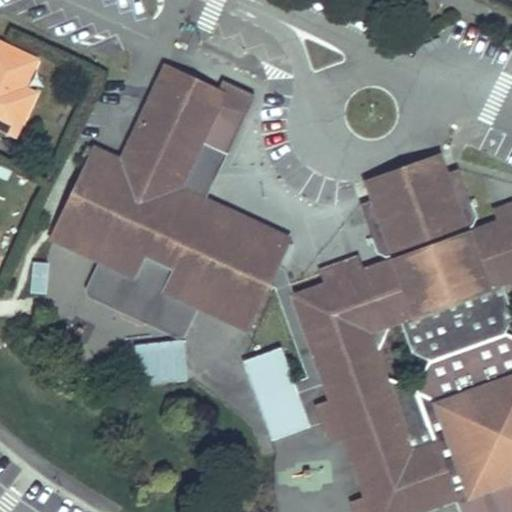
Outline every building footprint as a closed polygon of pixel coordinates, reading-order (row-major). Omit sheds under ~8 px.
[(35,60),(0,43),(0,130),(2,131),(9,117),(20,122),(33,93),(22,88),(35,60)] [(235,325),(255,282),(273,290),(307,375),(290,382),(276,347),(237,363),(269,440),(306,425),(294,396),(322,385),(328,400),(331,408),(316,414),(324,434),(340,427),(343,434),(368,495),(371,504),(355,510),(356,511),(416,511),(454,497),(449,485),(412,394),(410,390),(389,381),(377,352),(388,329),(396,325),(407,351),(427,362),(442,357),(447,342),(470,333),(483,340),(501,333),(511,317),(497,284),(507,281),(511,281),(511,190),(493,198),(498,211),(491,214),(458,227),(456,220),(462,217),(465,209),(446,162),(439,165),(420,173),(416,182),(418,188),(397,197),(395,191),(385,187),(366,194),(355,199),(370,236),(374,246),(382,249),(388,247),(391,254),(359,268),(350,271),(346,260),(327,267),(332,279),(323,282),(292,295),(281,270),(264,262),(273,243),(198,207),(197,207),(194,213),(167,201),(169,198),(193,147),(220,160),(249,99),(217,84),(211,96),(160,72),(115,167),(90,154),(81,172),(87,174),(64,223),(58,220),(50,237),(93,257),(99,260),(102,254),(131,268),(137,254),(163,267),(157,280),(183,293),(180,299),(186,302),(235,325)] [(14,136),(20,122),(9,117),(2,131),(14,136)] [(197,207),(198,207),(220,160),(193,147),(169,198),(167,201),(194,213),(197,207)] [(395,191),(397,197),(418,188),(416,182),(420,173),(439,165),(435,155),(362,184),(366,194),(385,187),(395,191)] [(493,198),(486,201),(491,214),(498,211),(493,198)] [(173,327),(186,302),(180,299),(183,293),(157,280),(163,267),(137,254),(131,268),(102,254),(99,260),(93,257),(84,281),(86,280),(88,280),(89,281),(91,281),(93,282),(94,283),(96,284),(97,285),(97,286),(98,287),(98,289),(98,290),(98,291),(97,292),(156,319),(156,318),(157,318),(158,317),(159,317),(160,316),(161,316),(162,316),(163,316),(165,316),(167,317),(168,317),(169,318),(170,318),(171,319),(172,321),(173,322),(173,323),(173,324),(173,325),(173,326),(173,327)] [(350,271),(359,268),(355,256),(346,260),(350,271)] [(45,294),(48,260),(30,259),(27,292),(45,294)] [(319,271),(323,282),(332,279),(327,267),(319,271)] [(83,281),(80,284),(80,285),(80,289),(81,291),(84,294),(86,295),(89,296),(93,296),(95,295),(97,292),(98,291),(98,290),(98,289),(98,287),(97,286),(97,285),(96,284),(94,283),(93,282),(91,281),(89,281),(88,280),(86,280),(84,281),(83,281)] [(156,318),(156,319),(156,320),(155,323),(156,326),(160,329),(162,331),(166,331),(170,331),(172,329),(173,327),(173,326),(173,325),(173,324),(173,323),(173,322),(172,321),(171,319),(170,318),(169,318),(168,317),(167,317),(165,316),(163,316),(162,316),(161,316),(160,316),(159,317),(158,317),(157,318),(156,318)] [(511,336),(503,333),(501,333),(483,340),(442,357),(427,362),(425,363),(412,394),(449,485),(466,479),(470,490),(497,479),(509,506),(511,507),(511,336)] [(447,342),(442,357),(483,340),(470,333),(447,342)] [(331,408),(328,400),(313,407),(316,414),(331,408)] [(327,440),(343,434),(340,427),(324,434),(327,440)] [(511,511),(511,507),(509,506),(497,479),(470,490),(466,479),(449,485),(454,497),(459,511),(511,511)] [(371,504),(368,495),(352,501),(355,510),(371,504)]
